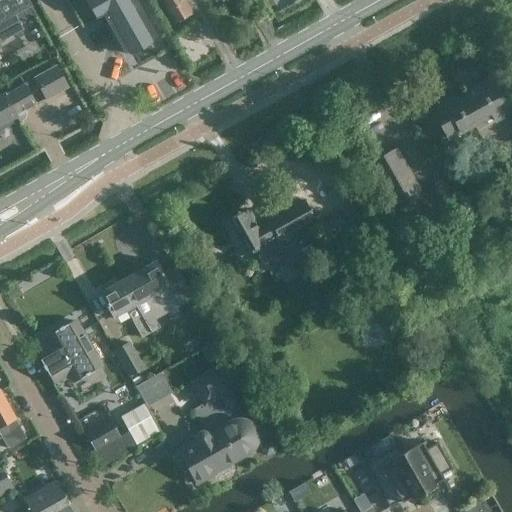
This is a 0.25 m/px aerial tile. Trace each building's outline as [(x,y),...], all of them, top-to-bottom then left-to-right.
[(0,0),(0,23),(31,6),(27,0),(0,0)] [(125,53),(155,36),(134,0),(88,0),(99,17),(108,12),(112,19),(107,21),(125,53)] [(158,0),(174,25),(193,14),(184,0),(158,0)] [(29,7),(15,15),(18,20),(21,25),(35,17),(29,7)] [(0,41),(23,29),(18,20),(15,15),(0,23),(0,41)] [(68,87),(56,66),(35,78),(46,99),(68,87)] [(497,122),(511,112),(511,101),(508,95),(501,99),(490,77),(458,94),(460,97),(432,113),(444,134),(448,132),(453,140),(476,127),(474,124),(492,114),(497,122)] [(0,124),(16,115),(16,114),(36,103),(24,84),(5,95),(4,94),(0,96),(0,124)] [(423,195),(396,148),(368,164),(395,211),(423,195)] [(245,213),(244,210),(223,222),(242,255),(254,248),(262,261),(267,263),(286,251),(279,240),(315,219),(304,200),(268,220),(270,223),(258,230),(248,212),(245,213)] [(326,239),(327,238),(346,228),(339,215),(319,226),(326,239)] [(176,268),(163,276),(155,261),(121,281),(150,332),(158,327),(151,314),(176,300),(179,306),(194,297),(176,265),(175,266),(176,268)] [(150,332),(121,281),(99,293),(113,317),(126,310),(142,337),(150,332)] [(53,382),(57,383),(69,377),(71,380),(75,381),(85,375),(85,376),(90,374),(90,373),(100,367),(101,363),(78,322),(74,321),(64,327),(63,326),(58,329),(59,329),(48,335),(47,339),(49,343),(42,347),(41,352),(45,360),(44,365),(42,366),(45,370),(46,370),(53,382)] [(144,368),(128,342),(114,350),(130,377),(144,368)] [(192,382),(201,397),(225,383),(216,368),(192,382)] [(0,392),(0,438),(1,437),(8,448),(26,438),(0,392)] [(146,401),(122,413),(137,442),(161,430),(146,401)] [(84,443),(98,467),(136,446),(128,432),(120,436),(110,419),(85,433),(89,440),(84,443)] [(256,430),(254,427),(253,426),(252,425),(250,423),(249,422),(247,421),(245,420),(244,420),(242,420),(240,420),(237,420),(234,421),(231,422),(208,435),(207,434),(206,433),(205,432),(204,432),(203,432),(202,432),(200,433),(199,434),(198,435),(197,436),(197,437),(196,438),(196,440),(197,441),(178,452),(196,483),(213,473),(217,475),(220,475),(225,472),(227,469),(227,465),(229,465),(240,458),(249,453),(252,451),(253,449),(254,448),(255,447),(256,445),(257,443),(257,442),(257,440),(258,438),(258,436),(257,434),(257,433),(256,430)] [(262,439),(259,450),(266,456),(274,454),(277,443),(270,437),(262,439)] [(452,469),(438,443),(426,449),(422,442),(402,453),(397,445),(396,445),(424,493),(436,486),(435,484),(443,479),(441,475),(452,469)] [(424,493),(396,445),(365,463),(389,507),(401,500),(402,503),(410,498),(411,500),(424,493)] [(0,497),(15,489),(0,466),(0,497)] [(72,511),(69,506),(56,482),(24,500),(30,511),(72,511)] [(308,482),(274,497),(280,511),(301,511),(295,498),(312,491),(308,482)]
